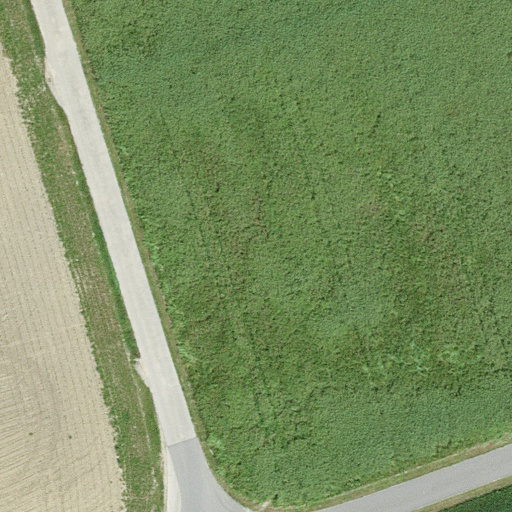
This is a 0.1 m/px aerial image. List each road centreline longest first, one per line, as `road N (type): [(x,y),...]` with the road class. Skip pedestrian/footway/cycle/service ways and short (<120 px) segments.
road 1 (unclassified): [(206,511),(46,0)]
road 2 (unclassified): [(511,459),(363,511)]
